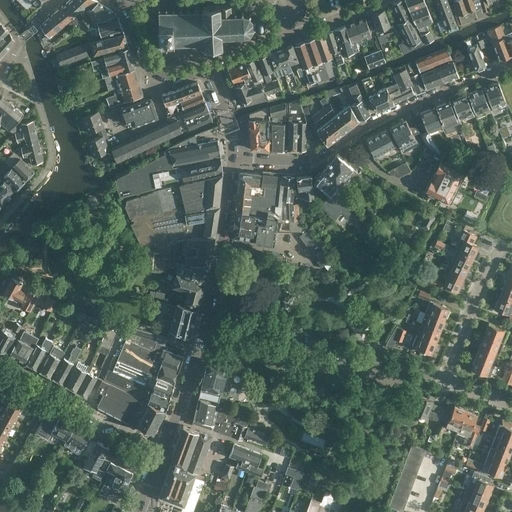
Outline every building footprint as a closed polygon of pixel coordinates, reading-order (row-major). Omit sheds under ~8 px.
[(84,13),(86,11),(98,0),(97,0),(69,0),(55,13),(65,24),(66,23),(69,27),(86,15),(84,13)] [(401,0),(392,3),(392,4),(401,22),(398,23),(411,50),(423,45),(410,18),(401,0)] [(405,0),(413,17),(429,12),(423,0),(405,0)] [(441,15),(451,11),(447,0),(436,0),(435,0),(441,15)] [(471,21),(463,0),(454,0),(462,24),(471,21)] [(464,0),(471,21),(491,15),(488,5),(486,0),(464,0)] [(98,1),(87,11),(95,21),(117,14),(98,1)] [(159,9),(160,24),(161,49),(175,48),(175,45),(205,44),(205,48),(223,47),(222,39),(224,39),(224,37),(229,36),(229,39),(231,39),(231,36),(236,36),(236,38),(238,38),(238,36),(243,35),(243,38),(245,38),(245,35),(249,34),(251,36),(252,35),(251,32),(254,28),(256,29),(256,28),(259,31),(264,31),(266,27),(266,20),(263,17),(258,17),(256,20),(255,19),(253,20),(250,16),(251,14),(250,13),(248,16),(244,14),(243,12),(242,12),(242,14),(237,15),(236,12),(235,12),(235,10),(232,10),(232,5),(203,6),(203,10),(196,10),(196,8),(195,8),(195,10),(189,11),(189,8),(173,8),(173,11),(167,11),(167,9),(159,9)] [(384,10),(372,14),(378,31),(390,26),(384,10)] [(449,33),(458,29),(451,11),(436,17),(438,21),(437,22),(440,31),(448,28),(449,33)] [(425,44),(429,42),(423,30),(427,28),(425,24),(432,21),(429,12),(413,17),(417,27),(419,32),(420,31),(425,44)] [(65,24),(55,13),(48,19),(58,30),(65,24)] [(92,24),(86,15),(79,20),(86,29),(92,24)] [(102,37),(124,31),(118,15),(97,21),(102,37)] [(357,20),(363,40),(372,36),(365,17),(357,20)] [(58,30),(48,19),(41,25),(48,34),(43,38),(45,41),(50,37),(58,30)] [(356,40),(357,42),(363,40),(357,20),(348,24),(353,41),(356,40)] [(0,42),(10,32),(2,23),(0,25),(0,42)] [(353,41),(348,24),(334,29),(341,49),(343,55),(359,49),(357,42),(356,40),(353,41)] [(488,29),(500,60),(511,55),(511,53),(501,24),(488,29)] [(331,52),(334,51),(338,63),(340,62),(341,64),(338,65),(342,76),(349,74),(344,61),(343,55),(341,49),(338,49),(337,45),(339,45),(333,29),(324,33),(331,52)] [(10,32),(0,42),(0,58),(15,41),(10,32)] [(95,52),(128,44),(125,32),(92,41),(57,54),(61,65),(89,55),(86,48),(93,46),(95,52)] [(314,37),(328,77),(339,73),(331,52),(324,33),(314,37)] [(388,33),(378,37),(380,43),(391,39),(388,33)] [(328,77),(314,37),(295,44),(303,68),(304,67),(310,84),(328,77)] [(477,43),(467,47),(476,69),(485,65),(477,43)] [(284,48),(290,64),(294,62),(300,77),(304,75),(293,45),(284,48)] [(104,64),(132,56),(129,46),(119,49),(104,53),(105,58),(104,58),(103,57),(101,58),(104,64)] [(425,56),(429,67),(435,85),(444,81),(439,69),(441,68),(440,66),(438,66),(438,64),(441,63),(452,58),(447,47),(425,56)] [(290,64),(284,48),(276,50),(284,74),(288,72),(286,65),(290,64)] [(365,55),(370,67),(385,61),(380,49),(365,55)] [(284,74),(276,50),(268,53),(274,70),(277,76),(284,74)] [(274,70),(268,53),(257,57),(267,83),(272,81),(269,72),(274,70)] [(104,64),(101,58),(92,61),(94,70),(101,68),(104,77),(105,77),(106,76),(113,74),(113,73),(135,67),(132,57),(132,56),(104,64)] [(435,85),(429,67),(425,56),(415,60),(421,73),(426,88),(435,85)] [(250,85),(255,83),(254,80),(263,77),(255,58),(228,68),(235,84),(245,80),(246,84),(249,83),(250,85)] [(439,69),(444,81),(459,75),(453,60),(442,65),(441,63),(438,64),(438,66),(440,66),(441,68),(439,69)] [(397,81),(404,98),(414,93),(410,84),(413,83),(407,70),(407,71),(405,65),(392,71),(397,81)] [(113,74),(106,76),(105,77),(109,90),(114,88),(121,86),(121,88),(140,81),(135,67),(113,73),(113,74)] [(413,68),(407,70),(413,83),(417,92),(425,89),(418,72),(415,73),(413,68)] [(272,81),(267,83),(265,84),(268,94),(281,89),(278,79),(272,81)] [(245,106),(268,100),(262,81),(255,83),(250,85),(249,83),(246,84),(245,80),(235,84),(242,101),(244,100),(245,106)] [(110,106),(119,103),(132,98),(136,96),(142,95),(144,95),(140,81),(121,88),(121,86),(114,88),(116,94),(106,97),(110,106)] [(113,149),(118,160),(182,131),(182,130),(189,126),(190,128),(184,111),(183,109),(206,101),(198,81),(174,90),(163,93),(168,111),(167,111),(168,121),(158,126),(159,129),(113,149)] [(386,86),(394,102),(404,98),(397,81),(386,86)] [(498,108),(507,104),(498,81),(484,87),(491,106),(496,104),(498,108)] [(348,84),(340,86),(350,103),(359,119),(371,113),(357,82),(349,85),(348,84)] [(394,102),(386,86),(377,91),(373,83),(365,86),(376,111),(394,103),(394,102)] [(491,111),(490,106),(483,88),(469,93),(478,117),(486,114),(486,113),(491,111)] [(461,118),(474,113),(466,94),(452,99),(460,118),(458,119),(459,123),(460,126),(464,124),(461,118)] [(0,110),(7,115),(2,122),(11,130),(24,114),(2,95),(0,98),(0,110)] [(158,116),(151,97),(121,108),(126,122),(133,119),(135,124),(158,116)] [(312,116),(317,126),(335,111),(330,102),(329,103),(324,97),(319,101),(324,107),(312,116)] [(298,150),(307,150),(307,121),(303,108),(300,98),(288,101),(289,120),(288,150),(298,150)] [(459,123),(458,119),(450,100),(436,106),(444,124),(442,125),(443,130),(445,134),(448,132),(446,128),(459,123)] [(190,128),(213,119),(206,101),(183,109),(184,111),(190,128)] [(270,121),(270,149),(285,150),(286,123),(286,119),(286,102),(268,107),(269,121),(270,121)] [(340,111),(351,126),(360,119),(359,119),(350,103),(341,110),(340,111)] [(443,130),(442,125),(435,106),(421,112),(428,130),(420,133),(422,140),(425,145),(427,146),(432,150),(438,154),(443,149),(431,135),(443,130)] [(269,121),(268,107),(250,113),(250,120),(249,120),(252,145),(255,148),(270,149),(270,121),(269,121)] [(351,126),(340,111),(341,110),(340,108),(332,114),(334,116),(332,118),(343,132),(351,126)] [(89,132),(98,129),(105,126),(99,110),(83,116),(89,132)] [(324,123),(336,138),(343,132),(332,118),(324,123)] [(405,119),(390,127),(403,152),(418,144),(405,119)] [(27,143),(39,140),(34,120),(22,123),(24,130),(19,132),(17,134),(19,142),(24,140),(24,142),(27,141),(27,143)] [(336,138),(324,123),(317,129),(328,144),(336,138)] [(105,126),(98,129),(100,136),(88,140),(94,156),(110,151),(104,135),(107,134),(105,126)] [(387,129),(366,139),(374,154),(374,155),(375,156),(395,146),(387,129)] [(189,161),(221,154),(218,140),(198,144),(196,135),(193,135),(178,143),(169,147),(169,148),(174,164),(189,161)] [(39,140),(27,143),(28,145),(23,146),(26,156),(30,155),(32,164),(44,161),(39,140)] [(432,150),(427,146),(423,151),(428,155),(432,150)] [(224,172),(222,157),(175,166),(174,164),(169,148),(162,152),(141,162),(136,165),(136,166),(116,175),(114,182),(120,199),(152,189),(152,188),(155,187),(188,180),(188,181),(224,172)] [(27,179),(34,171),(15,151),(6,161),(12,167),(13,165),(27,179)] [(338,153),(323,171),(341,186),(343,188),(346,188),(349,184),(349,181),(347,179),(351,175),(348,173),(353,167),(358,172),(362,167),(346,154),(343,158),(338,153)] [(411,170),(406,161),(388,171),(393,174),(398,177),(411,170)] [(442,161),(434,177),(455,188),(456,188),(464,172),(442,161)] [(17,188),(25,180),(12,167),(4,176),(17,188)] [(261,186),(261,185),(259,185),(261,173),(241,171),(239,172),(237,190),(249,192),(260,194),(264,194),(265,187),(261,186)] [(341,186),(323,171),(322,172),(319,172),(315,176),(315,179),(314,181),(329,193),(325,198),(328,201),(325,205),(326,211),(329,220),(337,221),(343,215),(342,212),(349,204),(337,190),(341,186)] [(220,205),(223,173),(223,172),(179,184),(153,190),(153,191),(127,201),(126,206),(132,218),(134,217),(136,222),(138,222),(184,211),(187,211),(205,207),(220,205)] [(265,187),(264,194),(260,194),(259,206),(273,208),(276,175),(263,173),(261,185),(261,186),(265,187)] [(275,209),(279,213),(278,215),(278,221),(290,222),(290,220),(289,202),(298,202),(297,197),(294,198),(296,175),(278,174),(274,209),(275,209)] [(295,188),(297,197),(300,196),(300,199),(305,198),(314,197),(313,186),(311,174),(302,176),(302,175),(296,176),(298,188),(295,188)] [(434,177),(425,193),(448,204),(456,188),(455,188),(434,177)] [(0,201),(3,204),(16,189),(7,180),(0,187),(0,201)] [(248,214),(257,215),(258,211),(259,206),(260,194),(249,192),(237,190),(235,211),(237,211),(248,213),(248,214)] [(485,200),(487,195),(477,190),(474,195),(485,200)] [(289,202),(290,220),(299,219),(299,202),(298,202),(289,202)] [(187,211),(184,211),(138,222),(136,222),(132,224),(147,253),(177,239),(187,236),(202,235),(204,235),(206,235),(215,235),(220,205),(205,207),(187,211)] [(275,245),(277,225),(278,221),(278,215),(279,213),(275,209),(273,212),(268,210),(266,218),(257,215),(248,214),(248,213),(237,211),(236,218),(235,218),(234,228),(234,229),(233,236),(243,238),(242,240),(249,241),(250,239),(256,240),(256,242),(275,245)] [(477,214),(467,209),(464,215),(475,220),(477,214)] [(419,225),(426,229),(435,215),(428,211),(419,225)] [(290,220),(290,222),(290,231),(303,231),(303,223),(299,223),(299,219),(290,220)] [(473,257),(478,246),(471,242),(475,235),(462,228),(460,231),(458,236),(459,237),(454,248),(460,250),(473,257)] [(299,236),(310,250),(319,244),(308,229),(299,236)] [(365,236),(380,252),(387,246),(372,230),(365,236)] [(204,235),(202,235),(187,236),(177,239),(147,253),(147,254),(148,254),(156,272),(166,272),(166,268),(176,263),(176,261),(182,261),(185,261),(210,262),(211,262),(212,256),(215,235),(206,235),(204,235)] [(444,243),(437,240),(435,245),(441,248),(444,243)] [(455,261),(468,268),(473,257),(460,250),(455,261)] [(210,262),(185,261),(182,261),(178,272),(205,281),(210,262)] [(468,268),(455,261),(450,272),(463,279),(468,268)] [(188,290),(202,294),(205,281),(178,272),(174,285),(188,289),(188,290)] [(463,279),(450,272),(444,283),(458,290),(463,279)] [(31,310),(41,290),(32,285),(28,293),(20,289),(23,282),(13,276),(4,292),(23,302),(21,305),(31,310)] [(429,284),(438,288),(441,282),(432,278),(429,284)] [(511,287),(504,284),(499,296),(511,300),(511,287)] [(202,294),(188,290),(184,303),(198,307),(202,294)] [(431,294),(420,290),(418,296),(429,300),(431,294)] [(42,306),(52,311),(58,299),(48,294),(42,306)] [(511,300),(499,296),(495,307),(509,313),(510,313),(508,320),(511,321),(511,300)] [(57,301),(53,309),(65,315),(69,307),(57,301)] [(426,312),(445,319),(449,308),(430,301),(426,312)] [(180,332),(190,335),(191,335),(198,308),(194,307),(194,306),(192,305),(192,306),(188,305),(185,304),(178,302),(170,329),(168,338),(177,341),(180,332)] [(445,319),(426,312),(422,323),(440,330),(445,319)] [(82,322),(91,327),(95,320),(85,315),(82,322)] [(100,323),(97,329),(105,333),(108,327),(100,323)] [(440,330),(422,323),(417,334),(436,342),(440,330)] [(485,334),(504,341),(508,330),(489,323),(485,334)] [(13,330),(18,333),(21,327),(16,324),(13,330)] [(108,327),(105,333),(97,350),(107,355),(110,349),(109,349),(117,331),(108,327)] [(129,332),(140,336),(157,341),(159,336),(131,327),(129,332)] [(402,341),(406,330),(400,327),(396,339),(402,341)] [(6,351),(15,336),(2,329),(0,332),(0,348),(6,351)] [(34,335),(23,330),(10,353),(25,361),(31,351),(32,352),(41,335),(35,333),(34,335)] [(436,342),(417,334),(413,345),(414,346),(414,347),(419,349),(419,348),(432,353),(436,342)] [(504,341),(485,334),(480,345),(499,353),(504,341)] [(184,356),(168,351),(170,346),(159,342),(157,341),(140,336),(137,344),(128,340),(117,359),(174,383),(184,356)] [(45,356),(53,340),(48,337),(41,350),(35,347),(27,362),(37,368),(44,355),(45,356)] [(499,353),(480,345),(476,357),(495,364),(499,353)] [(63,382),(81,351),(76,348),(70,357),(74,359),(73,361),(64,356),(53,377),(63,382)] [(51,376),(61,357),(50,351),(40,370),(51,376)] [(495,364),(476,357),(471,368),(490,375),(495,364)] [(174,383),(117,359),(112,371),(152,388),(170,396),(174,383)] [(235,376),(237,369),(235,368),(229,366),(229,365),(208,360),(206,371),(202,386),(222,391),(226,376),(227,374),(235,376)] [(76,390),(89,365),(88,365),(87,365),(79,361),(66,384),(76,390)] [(89,365),(76,390),(87,396),(98,376),(90,372),(92,367),(89,365)] [(501,380),(507,382),(511,370),(506,368),(501,380)] [(127,391),(103,379),(97,390),(104,393),(97,406),(130,423),(131,421),(136,423),(136,424),(153,433),(165,410),(144,399),(127,391)] [(222,391),(202,386),(199,397),(230,408),(232,400),(227,399),(229,392),(222,391)] [(147,401),(160,406),(166,409),(170,396),(152,388),(147,401)] [(6,398),(10,400),(23,408),(28,398),(12,389),(6,398)] [(440,421),(445,408),(432,403),(434,397),(430,395),(428,398),(420,395),(413,413),(426,418),(427,415),(432,417),(440,421)] [(230,408),(199,397),(193,423),(233,437),(234,437),(242,440),(247,426),(251,414),(230,408)] [(23,408),(10,400),(6,398),(4,401),(8,403),(6,408),(2,406),(1,408),(5,410),(18,417),(23,408)] [(458,430),(465,409),(454,405),(446,425),(458,430)] [(18,417),(5,410),(1,408),(0,409),(3,412),(1,416),(0,415),(0,419),(12,427),(18,417)] [(465,409),(458,430),(456,433),(464,436),(463,442),(466,443),(465,445),(472,448),(474,443),(475,439),(477,434),(480,428),(473,426),(477,414),(465,409)] [(48,438),(52,431),(67,439),(75,424),(60,416),(57,421),(49,416),(42,411),(32,429),(48,438)] [(484,417),(480,428),(485,430),(490,419),(484,417)] [(496,434),(511,440),(511,427),(511,421),(502,418),(496,434)] [(12,427),(0,419),(0,432),(7,436),(12,427)] [(438,423),(434,434),(441,437),(445,426),(438,423)] [(75,424),(67,439),(64,444),(71,448),(72,449),(78,453),(79,452),(80,452),(83,453),(93,435),(75,424)] [(196,472),(196,473),(199,474),(213,436),(183,425),(172,456),(171,463),(196,472)] [(248,426),(244,437),(266,444),(270,434),(248,426)] [(491,445),(510,453),(511,448),(511,440),(496,434),(491,445)] [(104,456),(108,446),(97,440),(97,441),(92,438),(86,449),(91,452),(83,467),(94,473),(100,462),(101,462),(104,456)] [(229,456),(238,460),(236,467),(262,476),(264,469),(257,466),(261,453),(234,443),(234,444),(231,443),(228,444),(225,451),(227,455),(229,456)] [(104,456),(101,462),(100,462),(94,473),(93,476),(100,480),(102,476),(111,459),(133,471),(135,467),(136,468),(139,463),(137,462),(139,459),(110,444),(108,446),(104,456)] [(408,452),(421,458),(424,449),(411,444),(408,452)] [(487,456),(506,464),(510,453),(491,445),(487,456)] [(421,458),(408,452),(405,460),(418,466),(421,458)] [(468,467),(487,475),(489,470),(502,475),(506,464),(487,456),(484,464),(468,457),(466,461),(470,462),(468,467)] [(123,489),(133,472),(111,460),(107,468),(113,472),(112,475),(109,474),(108,476),(109,476),(104,484),(110,487),(108,492),(119,498),(123,489)] [(402,468),(415,473),(418,466),(405,460),(402,468)] [(159,495),(184,505),(196,473),(196,472),(171,463),(159,495)] [(229,478),(234,466),(226,463),(222,476),(221,481),(227,483),(229,478)] [(288,464),(286,471),(294,474),(290,485),(297,487),(303,470),(288,464)] [(446,464),(444,470),(454,474),(457,468),(446,464)] [(399,475),(413,481),(415,473),(402,468),(399,475)] [(246,481),(252,483),(255,476),(249,473),(246,481)] [(397,483),(410,489),(413,481),(399,475),(397,483)] [(442,477),(437,487),(443,489),(447,491),(451,480),(442,477)] [(474,489),(489,495),(494,483),(479,477),(474,489)] [(258,479),(256,486),(266,489),(268,483),(258,479)] [(213,488),(218,490),(217,491),(223,493),(226,484),(216,480),(213,488)] [(394,491),(407,496),(410,489),(397,483),(394,491)] [(61,487),(57,484),(49,499),(54,501),(61,487)] [(257,511),(266,489),(256,486),(254,485),(245,508),(255,511),(257,511)] [(443,489),(437,487),(434,496),(439,498),(443,489)] [(489,495),(474,489),(470,499),(469,500),(485,506),(489,495)] [(327,511),(328,510),(332,511),(338,511),(343,498),(324,491),(320,501),(311,498),(305,511),(327,511)] [(407,496),(394,491),(391,498),(404,504),(407,496)] [(74,508),(82,511),(87,501),(80,497),(74,508)] [(216,505),(220,506),(223,498),(219,497),(216,498),(215,502),(216,505)] [(482,511),(485,506),(469,500),(470,499),(464,497),(457,511),(482,511)] [(404,504),(391,498),(388,506),(402,511),(404,504)] [(230,511),(231,511),(228,510),(229,506),(221,503),(220,506),(219,510),(217,511),(230,511)]
